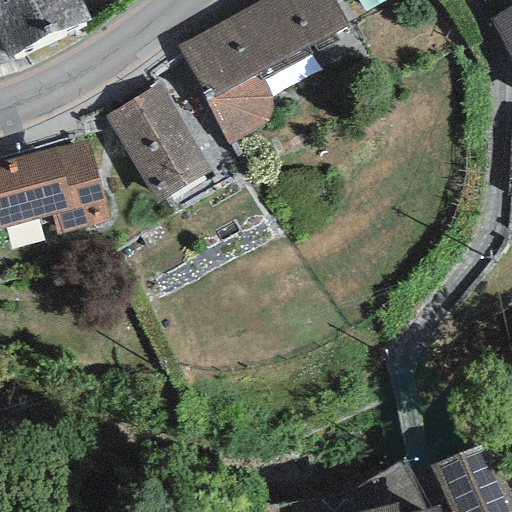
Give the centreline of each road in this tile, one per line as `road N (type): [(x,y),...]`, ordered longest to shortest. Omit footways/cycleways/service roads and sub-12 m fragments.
road 1 (residential): [(469,0),(501,101),(493,205),(467,268),(407,345),(406,361),(408,417),(445,511)]
road 2 (secondary): [(178,0),(63,82),(0,106)]
